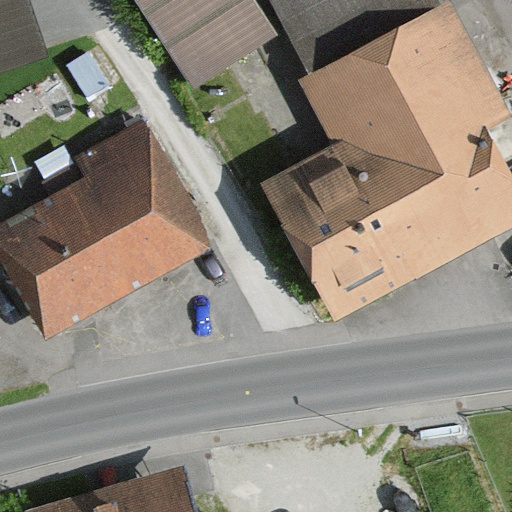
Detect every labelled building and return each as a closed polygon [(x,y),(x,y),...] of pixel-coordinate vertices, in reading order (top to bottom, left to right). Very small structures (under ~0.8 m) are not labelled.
[(136,0),(195,91),(279,38),(254,0),(136,0)] [(269,0),(312,79),(441,10),(435,0),(269,0)] [(335,157),(274,189),(347,329),(511,242),(511,177),(494,142),(511,132),(511,118),(453,6),(441,10),(312,79),(298,86),(335,157)] [(88,184),(0,226),(0,252),(1,252),(44,341),(213,259),(148,125),(76,160),(88,184)] [(201,511),(190,475),(64,511),(201,511)]
